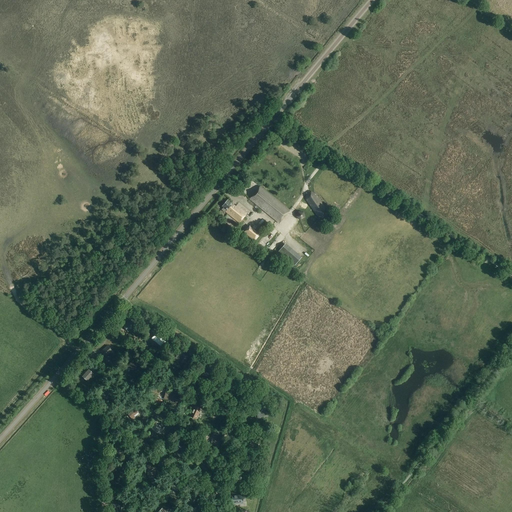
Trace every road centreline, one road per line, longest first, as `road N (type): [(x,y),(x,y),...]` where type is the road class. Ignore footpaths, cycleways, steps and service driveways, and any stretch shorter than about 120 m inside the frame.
road 1 (tertiary): [(0,438),(371,0)]
road 2 (track): [(106,416),(159,364),(236,416),(213,511)]
road 3 (track): [(54,377),(216,498)]
